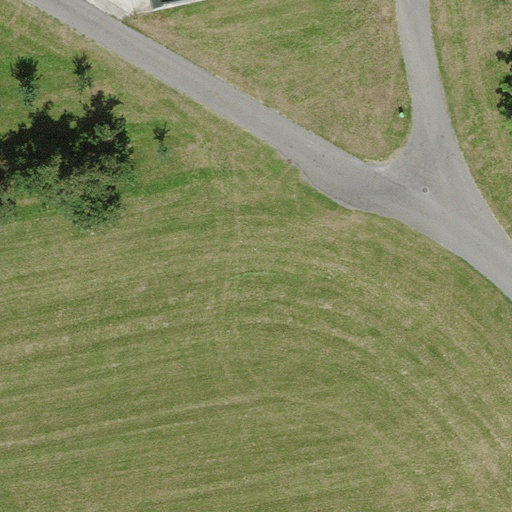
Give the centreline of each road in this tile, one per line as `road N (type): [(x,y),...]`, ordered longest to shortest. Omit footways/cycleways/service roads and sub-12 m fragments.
road 1 (track): [(455,228),(35,0)]
road 2 (track): [(0,256),(390,193)]
road 3 (track): [(417,0),(455,228)]
